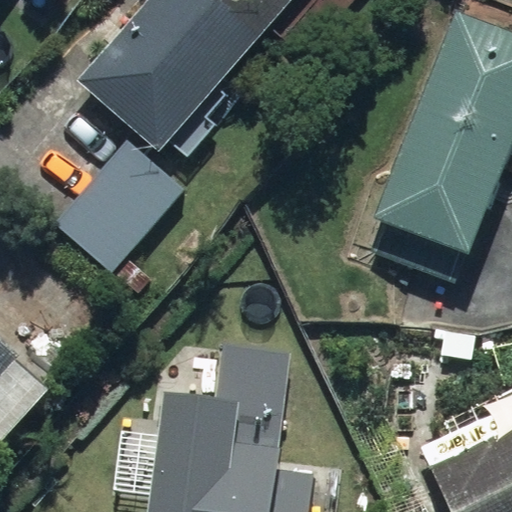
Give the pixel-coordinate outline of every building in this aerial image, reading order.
[(123,0),(57,78),(154,162),(293,0),(123,0)] [(453,291),(511,139),(511,41),(444,15),(351,251),(453,291)] [(181,199),(128,148),(53,226),(106,278),(181,199)] [(293,361),(166,347),(160,405),(157,404),(156,418),(121,414),(112,497),(141,500),(139,511),(262,511),(268,469),(281,470),(293,361)] [(0,457),(52,397),(0,352),(0,457)] [(486,445),(421,479),(438,511),(511,511),(511,408),(477,427),(486,445)]
